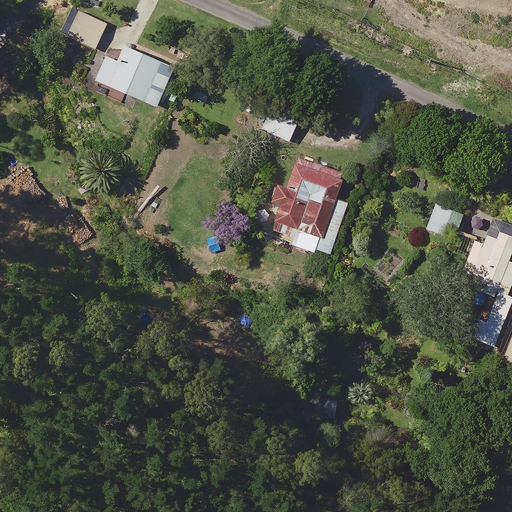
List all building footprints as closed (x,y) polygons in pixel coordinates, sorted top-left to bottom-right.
[(0,0),(0,9),(2,12),(13,0),(0,0)] [(108,22),(80,10),(68,37),(97,49),(108,22)] [(179,69),(128,46),(122,59),(110,53),(98,80),(162,108),(179,69)] [(231,100),(215,84),(196,102),(212,118),(231,100)] [(304,115),(273,102),(262,129),(292,142),(304,115)] [(296,236),(293,245),(314,251),(315,247),(336,253),(353,188),(344,185),(348,170),(297,157),(291,182),(281,179),(275,203),(280,204),(273,230),(296,236)] [(220,184),(201,176),(193,194),(213,202),(220,184)] [(437,202),(428,229),(444,234),(448,224),(460,228),(466,212),(437,202)] [(477,234),(473,244),(459,284),(497,297),(490,317),(506,323),(511,306),(511,261),(511,258),(511,223),(473,210),(466,230),(477,234)] [(480,316),(472,330),(482,335),(480,341),(494,348),(504,327),(480,316)] [(339,399),(321,398),(320,418),(339,418),(339,399)]
